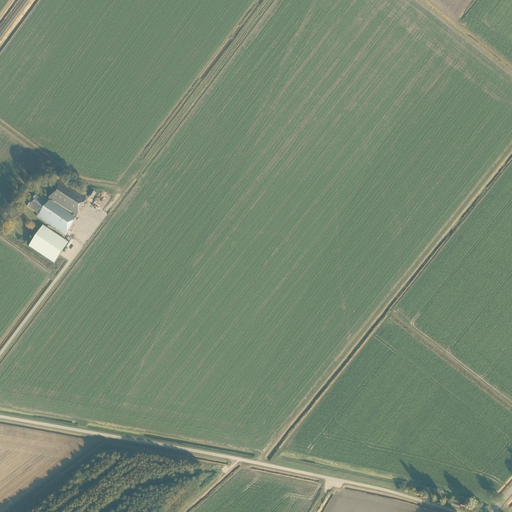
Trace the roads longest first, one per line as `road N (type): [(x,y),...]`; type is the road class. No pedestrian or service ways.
road 1 (unclassified): [(455,511),(239,459),(0,417)]
road 2 (track): [(268,0),(113,202)]
road 3 (track): [(16,511),(103,443),(227,470)]
